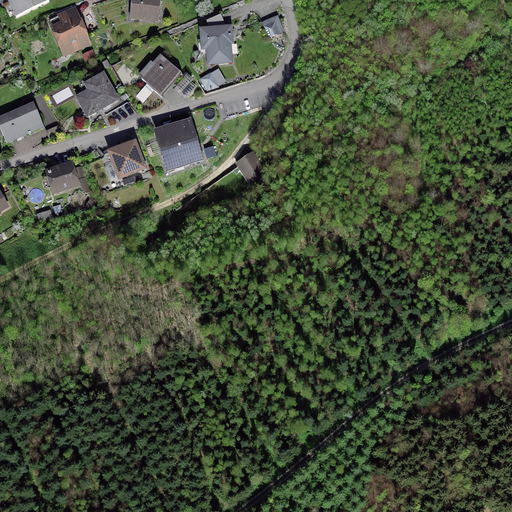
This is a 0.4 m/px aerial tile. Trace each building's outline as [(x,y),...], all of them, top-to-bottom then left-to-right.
[(7,0),(16,17),(47,2),(46,0),(7,0)] [(157,17),(158,0),(130,0),(129,19),(140,20),(140,16),(157,17)] [(61,50),(85,39),(73,11),(49,21),(61,50)] [(281,33),(276,19),(262,25),(267,39),(281,33)] [(230,38),(230,29),(200,31),(201,42),(206,43),(208,64),(230,63),(228,38),(230,38)] [(86,61),(92,59),(90,53),(83,55),(86,61)] [(171,80),(173,82),(179,74),(161,58),(141,80),(159,97),(166,89),(165,88),(171,80)] [(86,118),(117,100),(102,75),(91,82),(95,88),(75,99),(86,118)] [(191,81),(185,76),(175,87),(187,97),(195,88),(189,83),(191,81)] [(211,89),(216,88),(209,76),(200,81),(206,91),(209,90),(209,91),(212,90),(211,89)] [(42,128),(33,105),(22,110),(23,113),(0,123),(0,130),(6,144),(27,134),(28,136),(30,135),(29,134),(42,128)] [(190,123),(154,134),(165,172),(202,161),(190,123)] [(62,134),(59,126),(44,132),(48,140),(62,134)] [(135,145),(108,155),(119,181),(145,171),(135,145)] [(251,186),(266,176),(253,157),(239,167),(251,186)] [(77,186),(70,165),(46,173),(53,193),(77,186)] [(85,188),(86,188),(80,169),(75,170),(83,194),(87,192),(85,188)] [(85,209),(89,212),(93,204),(89,202),(85,209)] [(40,223),(50,220),(48,212),(38,216),(40,223)] [(154,252),(145,240),(140,243),(149,255),(154,252)]
